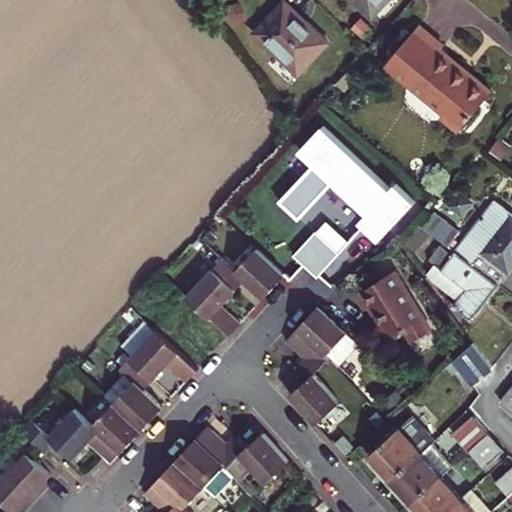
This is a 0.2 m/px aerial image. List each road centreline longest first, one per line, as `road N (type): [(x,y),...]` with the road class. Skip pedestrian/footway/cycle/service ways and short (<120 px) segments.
road 1 (residential): [(230,362),(364,511)]
road 2 (residential): [(97,511),(230,362)]
